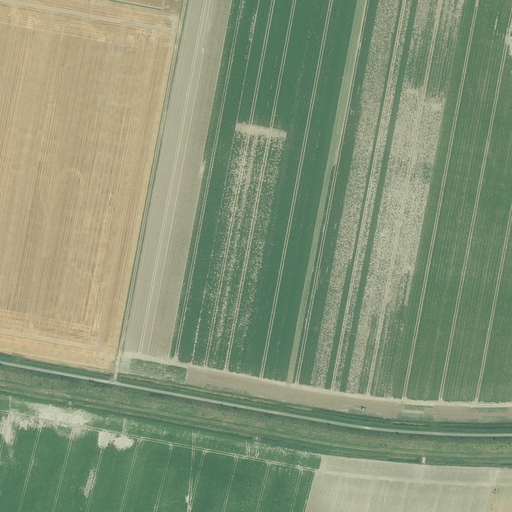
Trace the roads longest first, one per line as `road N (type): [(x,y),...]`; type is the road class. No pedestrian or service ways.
road 1 (track): [(0,384),(341,447),(511,458)]
road 2 (unclassified): [(511,434),(342,426),(0,363)]
